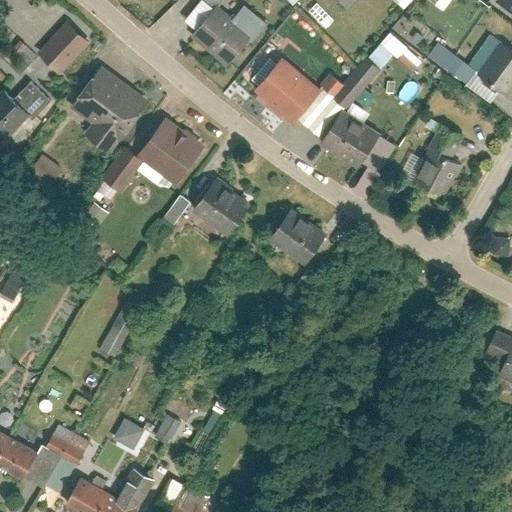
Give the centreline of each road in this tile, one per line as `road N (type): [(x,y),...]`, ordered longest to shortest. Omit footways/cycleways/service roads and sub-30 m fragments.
road 1 (residential): [(82,0),(219,113),(443,265)]
road 2 (residential): [(443,265),(511,156)]
